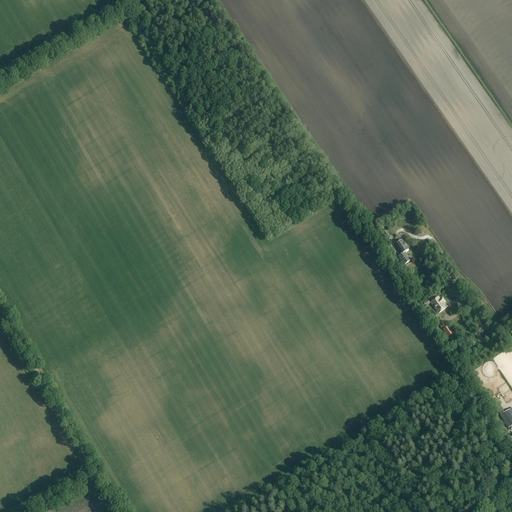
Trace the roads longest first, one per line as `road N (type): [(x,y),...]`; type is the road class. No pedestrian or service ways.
road 1 (track): [(118,511),(0,309)]
road 2 (track): [(0,83),(139,0)]
road 3 (track): [(436,243),(511,341)]
